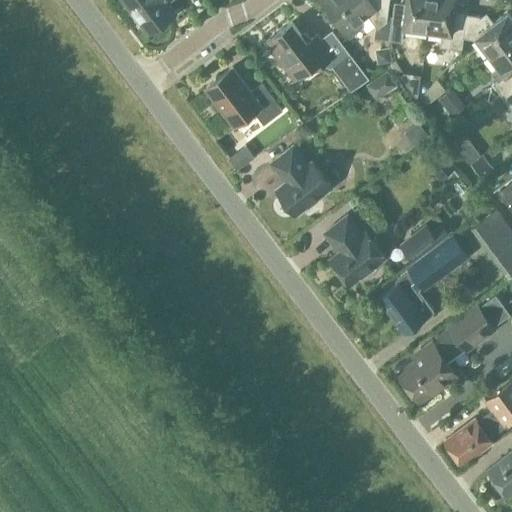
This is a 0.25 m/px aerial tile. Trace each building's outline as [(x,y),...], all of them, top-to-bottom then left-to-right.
[(125,0),(139,19),(139,23),(144,29),(148,30),(150,33),(152,31),(155,32),(161,27),(161,24),(176,13),(165,0),(125,0)] [(321,0),(349,36),(361,27),(357,23),(368,15),(378,28),(387,21),(390,0),(321,0)] [(428,28),(432,0),(407,0),(406,11),(394,9),(390,39),(403,41),(405,25),(428,28)] [(432,0),(428,28),(442,30),(440,46),(462,49),(464,38),(466,19),(454,17),(456,0),(432,0)] [(467,13),(466,19),(464,38),(476,39),(478,38),(491,55),(511,38),(511,16),(508,11),(488,27),(479,16),(467,13)] [(292,22),(266,42),(295,79),(298,76),(301,76),(305,73),(306,70),(319,60),(322,64),(333,55),(317,35),(308,42),(292,22)] [(511,38),(491,55),(499,66),(491,72),(497,80),(493,83),(501,93),(511,85),(511,38)] [(374,49),(376,63),(390,61),(388,47),(374,49)] [(350,53),(333,67),(349,87),(366,74),(350,53)] [(233,67),(207,87),(235,125),(254,111),(264,124),(283,110),(263,82),(251,91),(233,67)] [(422,75),(404,73),(403,74),(400,76),(418,101),(422,75)] [(387,74),(380,79),(389,91),(396,86),(387,74)] [(511,85),(501,93),(511,108),(511,85)] [(447,93),(440,99),(447,107),(459,97),(453,89),(447,93)] [(419,152),(429,165),(445,153),(435,140),(419,152)] [(294,145),(272,162),(286,181),(277,188),(297,214),(305,208),(307,210),(317,202),(315,199),(332,186),(313,161),(308,164),(294,145)] [(238,149),(228,158),(240,171),(250,162),(238,149)] [(480,159),(473,164),(481,175),(489,170),(480,159)] [(261,202),(280,195),(271,172),(252,179),(261,202)] [(511,180),(498,190),(511,208),(511,180)] [(492,255),(511,239),(511,227),(497,208),(471,227),(492,255)] [(348,215),(326,232),(340,251),(331,258),(351,283),(363,274),(368,276),(374,271),(373,266),(386,256),(366,231),(363,234),(348,215)] [(427,222),(400,243),(414,261),(451,233),(442,222),(432,229),(427,222)] [(398,283),(379,297),(404,331),(433,310),(418,289),(421,287),(424,291),(471,256),(453,233),(407,267),(410,270),(396,280),(398,283)] [(483,305),(499,320),(508,311),(492,295),(483,305)] [(418,359),(401,372),(421,399),(456,373),(448,363),(447,362),(464,348),(465,350),(494,328),(494,326),(479,307),(475,303),(447,325),(448,327),(431,340),(433,342),(415,355),(418,359)] [(475,416),(444,439),(460,460),(491,438),(506,427),(505,425),(511,420),(511,381),(485,400),(492,410),(478,420),(475,416)] [(511,450),(488,469),(509,496),(511,493),(511,450)]
